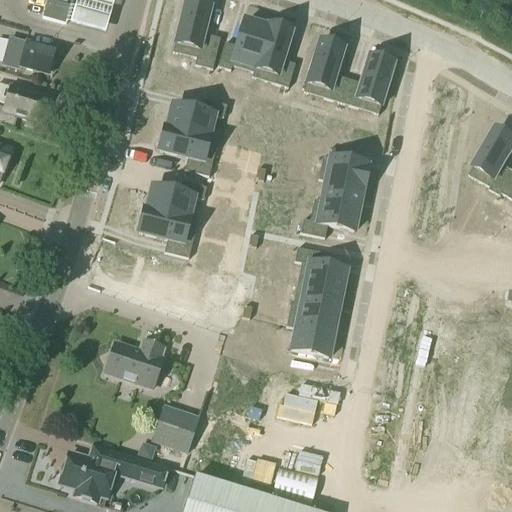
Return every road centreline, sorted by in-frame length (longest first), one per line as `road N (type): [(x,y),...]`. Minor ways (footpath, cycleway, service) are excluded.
road 1 (residential): [(432,47),(398,139),(338,511)]
road 2 (tertiary): [(0,439),(74,240),(133,0)]
road 3 (residential): [(315,0),(432,47)]
